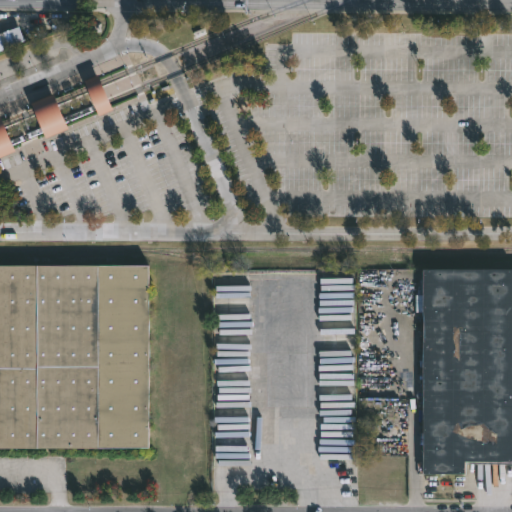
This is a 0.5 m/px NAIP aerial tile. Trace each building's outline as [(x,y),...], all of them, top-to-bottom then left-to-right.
[(14,45),(0,50),(0,31),(17,25),(23,39),(13,43),(14,45)] [(98,118),(112,112),(97,78),(83,84),(98,118)] [(67,131),(54,98),(19,111),(24,122),(17,124),(23,139),(28,137),(29,140),(43,134),(45,140),(67,131)] [(0,158),(15,152),(0,119),(0,158)] [(0,447),(0,263),(142,264),(142,448),(0,447)] [(511,268),(511,464),(465,464),(465,474),(423,474),(423,312),(416,312),(417,294),(423,294),(423,268),(511,268)] [(247,272),(248,447),(279,447),(279,421),(338,420),(337,335),(323,335),(322,271),(247,272)]
